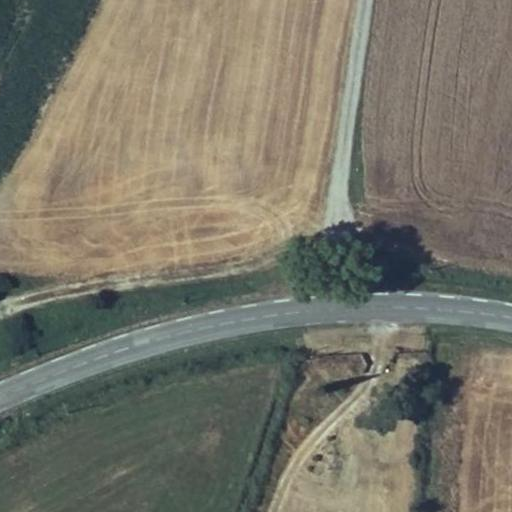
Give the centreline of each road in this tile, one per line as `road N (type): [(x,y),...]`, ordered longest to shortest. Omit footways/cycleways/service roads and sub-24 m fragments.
road 1 (secondary): [(327,308),(163,338),(0,399)]
road 2 (unclassified): [(364,0),(329,238),(327,308)]
road 3 (secondary): [(511,319),(327,308)]
